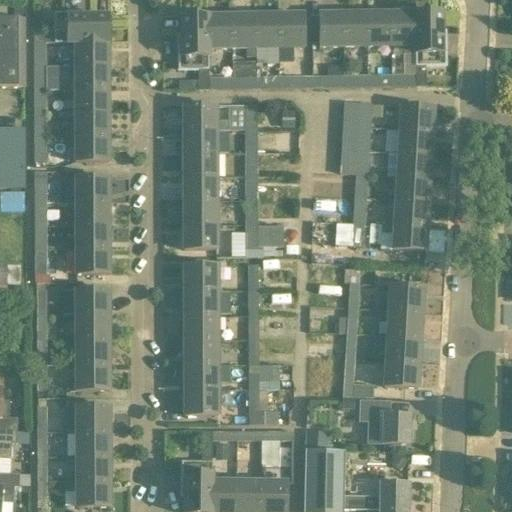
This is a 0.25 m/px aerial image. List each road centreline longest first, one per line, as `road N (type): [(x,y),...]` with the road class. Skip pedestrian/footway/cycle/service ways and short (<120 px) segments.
road 1 (residential): [(135,0),(137,77),(151,99),(153,277),(136,308),(132,371),(149,446),(149,511)]
road 2 (residential): [(454,337),(468,124)]
road 3 (residential): [(449,511),(454,337)]
road 4 (residential): [(468,124),(479,0)]
